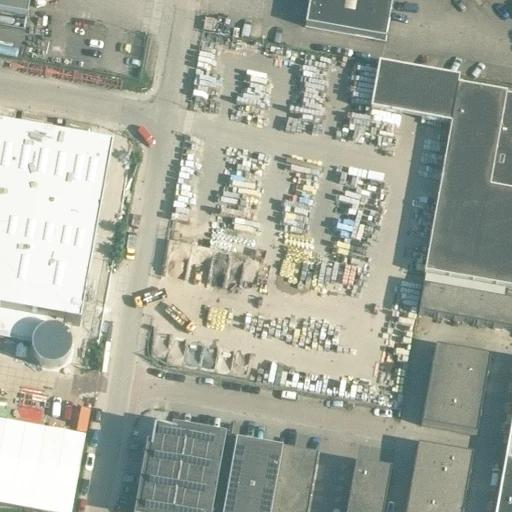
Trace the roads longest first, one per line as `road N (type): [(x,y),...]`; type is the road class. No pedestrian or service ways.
road 1 (unknown): [(163,119),(371,153),(396,165),(403,188),(377,293),(357,307),(338,307),(137,284),(75,291),(45,444),(0,479)]
road 2 (unclassified): [(122,380),(393,428)]
road 3 (unclassified): [(122,380),(163,119)]
road 4 (unclassified): [(163,119),(0,88)]
road 5 (unclassified): [(96,511),(122,380)]
road 6 (unclassified): [(163,119),(185,0)]
